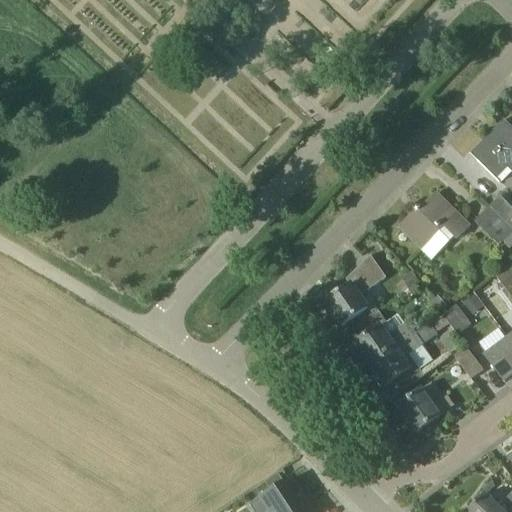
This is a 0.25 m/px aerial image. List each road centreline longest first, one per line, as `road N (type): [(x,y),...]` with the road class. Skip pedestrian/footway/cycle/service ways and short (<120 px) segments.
road 1 (residential): [(154,329),(460,0)]
road 2 (residential): [(279,293),(511,57)]
road 3 (residential): [(371,506),(216,364)]
road 4 (residential): [(393,447),(279,293)]
road 5 (residential): [(154,329),(92,303),(0,246)]
road 6 (residential): [(400,479),(448,466),(511,401)]
